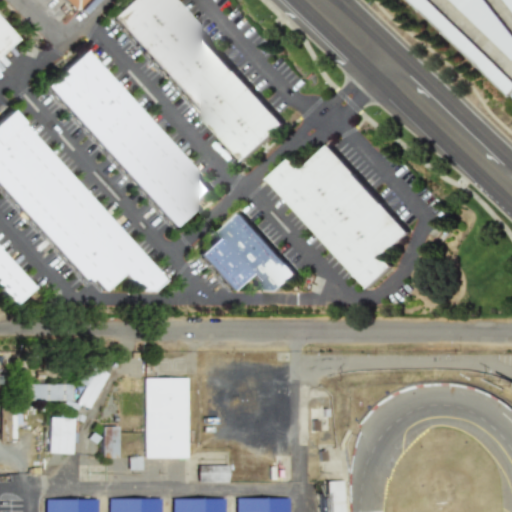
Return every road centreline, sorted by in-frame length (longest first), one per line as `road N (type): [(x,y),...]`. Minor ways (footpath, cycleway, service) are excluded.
road 1 (residential): [(0,335),(511,333)]
road 2 (secondary): [(511,181),(320,2)]
